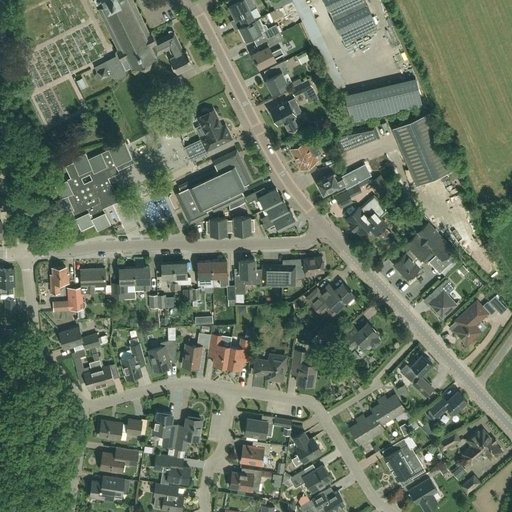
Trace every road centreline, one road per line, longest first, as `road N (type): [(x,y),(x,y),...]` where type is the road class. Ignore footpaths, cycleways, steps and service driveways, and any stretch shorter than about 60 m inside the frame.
road 1 (residential): [(21,256),(301,244),(324,225)]
road 2 (tertiary): [(324,225),(281,175),(184,0)]
road 3 (tertiary): [(476,390),(324,225)]
road 4 (residential): [(394,511),(374,501),(305,404),(229,394)]
road 5 (residential): [(84,408),(38,347),(21,256)]
road 6 (residential): [(229,394),(174,385),(84,408)]
road 7 (unknown): [(318,0),(340,50),(354,59),(380,33),(375,0)]
road 8 (residential): [(205,511),(207,467),(220,449),(229,394)]
